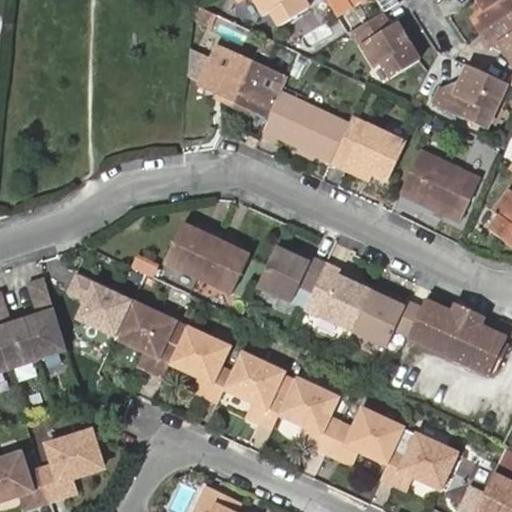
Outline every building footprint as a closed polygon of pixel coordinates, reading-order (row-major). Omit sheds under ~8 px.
[(272,0),(278,10),(285,6),(292,17),(320,2),(318,0),(272,0)] [(328,0),(340,20),(371,0),(328,0)] [(511,0),(475,0),(484,15),(472,22),(480,35),(511,15),(511,0)] [(199,21),(227,32),(232,18),(204,8),(199,21)] [(387,14),(359,32),(381,67),(386,63),(394,76),(423,59),(402,26),(397,29),(387,14)] [(511,15),(480,35),(490,52),(502,45),(511,61),(511,15)] [(215,59),(191,50),(190,78),(203,84),(215,59)] [(236,103),(253,66),(219,50),(215,59),(203,84),(201,87),(219,94),(236,103)] [(280,98),(287,82),(253,66),(236,103),(254,112),(270,119),(280,98)] [(484,103),(492,86),(463,73),(450,98),(438,93),(432,104),(483,127),(492,106),(484,103)] [(508,94),(492,86),(484,103),(492,106),(500,110),(508,94)] [(232,110),(236,103),(219,94),(214,102),(232,110)] [(270,119),(263,134),(331,167),(349,130),(280,98),(270,119)] [(251,119),(254,112),(236,103),(232,110),(251,119)] [(349,130),(331,167),(345,173),(348,167),(372,178),(385,185),(402,150),(350,126),(349,130)] [(417,157),(398,197),(455,223),(473,183),(417,157)] [(369,184),(372,178),(348,167),(345,173),(369,184)] [(511,174),(493,200),(498,205),(489,218),(511,236),(511,174)] [(199,223),(195,231),(203,234),(206,226),(199,223)] [(168,261),(203,277),(222,234),(206,226),(203,234),(195,231),(184,225),(168,261)] [(222,234),(203,277),(236,292),(252,255),(243,251),(236,248),(238,241),(222,234)] [(236,248),(243,251),(246,244),(238,241),(236,248)] [(288,255),(276,250),(259,287),(293,303),(300,288),(313,294),(326,266),(312,260),(310,266),(288,255)] [(290,250),(288,255),(310,266),(312,260),(290,250)] [(326,266),(313,294),(305,311),(353,330),(370,293),(359,288),(338,278),(340,273),(326,266)] [(362,283),(340,273),(338,278),(359,288),(362,283)] [(0,373),(66,354),(45,281),(25,288),(33,319),(7,326),(0,301),(0,373)] [(409,338),(422,310),(407,304),(404,308),(383,299),(370,293),(353,330),(386,346),(393,331),(409,338)] [(404,308),(407,304),(385,294),(383,299),(404,308)] [(148,366),(163,373),(168,360),(177,342),(163,337),(172,318),(130,299),(114,335),(144,349),(154,354),(148,366)] [(452,312),(426,300),(422,310),(409,338),(489,374),(491,369),(504,343),(506,339),(480,326),(477,333),(449,321),(452,312)] [(455,308),(452,312),(449,321),(477,333),(480,326),(483,320),(455,308)] [(204,391),(218,398),(224,386),(232,368),(218,362),(226,344),(185,325),(177,342),(168,360),(200,375),(209,379),(204,391)] [(497,372),(510,345),(504,343),(491,369),(497,372)] [(139,362),(148,366),(154,354),(144,349),(139,362)] [(258,416),(273,423),(278,410),(286,394),(271,387),(279,368),(240,350),(232,368),(224,386),(253,399),(264,404),(258,416)] [(209,379),(200,375),(194,387),(204,391),(209,379)] [(314,443),(328,448),(342,419),(328,413),(336,394),(295,376),(286,394),(278,410),(311,425),(321,430),(314,443)] [(264,404),(253,399),(247,412),(258,416),(264,404)] [(342,419),(328,448),(343,455),(348,443),(359,449),(388,462),(396,445),(404,426),(365,407),(356,426),(342,419)] [(321,430),(311,425),(305,438),(314,443),(321,430)] [(412,452),(420,432),(404,426),(396,445),(412,452)] [(388,462),(383,473),(398,480),(403,468),(414,473),(444,487),(460,451),(420,432),(412,452),(396,445),(388,462)] [(43,473),(51,500),(65,496),(61,483),(71,480),(106,470),(95,433),(51,447),(57,469),(43,473)] [(348,443),(343,455),(354,460),(359,449),(348,443)] [(511,467),(511,452),(507,451),(502,465),(511,467)] [(36,505),(51,500),(43,473),(27,478),(20,456),(0,462),(0,501),(23,495),(32,493),(36,505)] [(403,468),(398,480),(408,485),(414,473),(403,468)] [(475,511),(511,511),(511,478),(495,471),(486,489),(475,511)] [(75,493),(71,480),(61,483),(65,496),(75,493)] [(462,510),(466,511),(475,511),(486,489),(474,484),(462,510)] [(227,511),(220,508),(224,500),(208,492),(199,511),(227,511)] [(26,507),(36,505),(32,493),(23,495),(26,507)] [(238,511),(241,508),(224,500),(220,508),(227,511),(238,511)]
